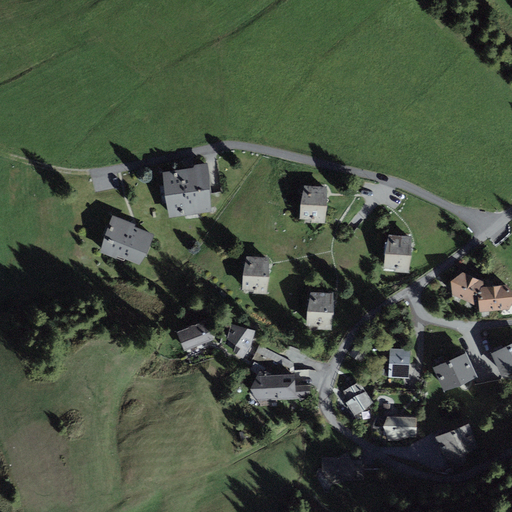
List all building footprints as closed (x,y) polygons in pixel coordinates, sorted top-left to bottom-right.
[(163,172),(169,218),(213,212),(206,163),(193,165),(194,168),(163,172)] [(327,187),(305,185),(300,204),(300,219),(312,219),(311,223),(325,223),(327,206),(327,187)] [(113,216),(99,252),(117,259),(118,256),(141,265),(153,234),(135,227),(136,225),(113,216)] [(412,236),(388,235),(385,254),(384,268),(395,269),(394,272),(409,273),(412,256),(412,236)] [(269,258),(246,256),(243,276),(242,290),(244,290),(244,293),(266,294),(270,277),(269,258)] [(462,272),(451,281),(452,295),(479,307),(480,312),(510,309),(511,304),(511,290),(507,285),(484,287),(483,281),(462,272)] [(333,293),(311,292),(307,311),(306,326),(318,326),(318,330),(332,330),(334,313),(333,293)] [(206,320),(177,331),(184,351),(214,340),(206,320)] [(255,331),(230,323),(226,338),(236,346),(233,351),(243,359),(250,347),(255,331)] [(511,342),(491,353),(503,377),(511,373),(511,342)] [(368,350),(357,343),(349,355),(361,362),(368,350)] [(410,349),(390,348),(389,378),(409,378),(410,349)] [(466,352),(433,368),(444,391),(461,386),(477,376),(466,352)] [(272,374),(260,368),(251,389),(258,401),(311,397),(311,384),(295,385),(294,373),(272,374)] [(348,401),(365,391),(359,381),(343,392),(348,401)] [(365,391),(348,401),(346,403),(354,415),(373,403),(365,391)] [(417,417),(387,416),(383,426),(388,440),(398,441),(409,437),(417,437),(417,417)] [(479,447),(469,423),(436,437),(446,461),(462,457),(479,447)] [(339,457),(322,457),(322,471),(329,483),(338,484),(344,480),(364,481),(364,465),(355,464),(347,452),(339,457)]
